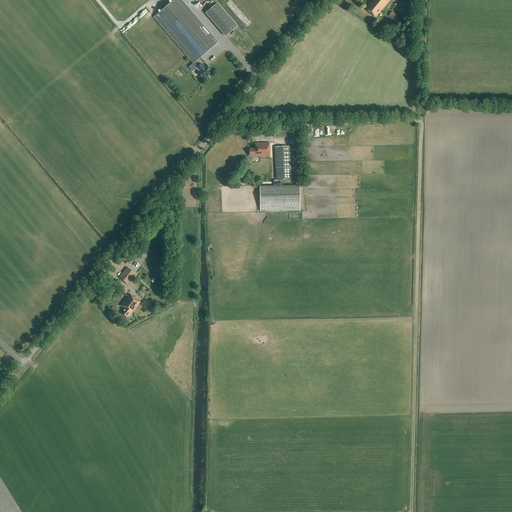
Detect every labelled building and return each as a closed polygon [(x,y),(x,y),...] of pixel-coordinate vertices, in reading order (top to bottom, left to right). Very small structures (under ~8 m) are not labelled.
[(199,64),(196,61),(218,43),(210,33),(209,34),(180,0),(174,0),(154,17),(193,63),(200,72),(198,73),(203,79),(213,71),(208,65),(205,68),(201,63),(199,64)] [(375,17),(389,0),(373,0),(374,0),(371,4),(370,3),(365,9),(375,17)] [(225,37),(236,27),(216,4),(205,13),(225,37)] [(400,15),(415,15),(415,8),(400,7),(400,15)] [(396,22),(400,17),(392,11),(388,16),(396,22)] [(294,127),(274,128),(274,138),(294,137),(294,127)] [(255,157),(270,157),(269,147),(269,143),(254,143),(254,149),(249,149),(249,156),(255,156),(255,157)] [(290,147),(274,147),(275,167),(275,168),(289,167),(291,167),(290,147)] [(300,211),(300,186),(278,187),(274,187),(259,187),(260,212),(300,211)] [(135,274),(127,268),(119,277),(127,284),(135,274)] [(131,314),(141,302),(133,296),(130,294),(120,305),(125,309),(122,313),(127,318),(131,313),(131,314)]
